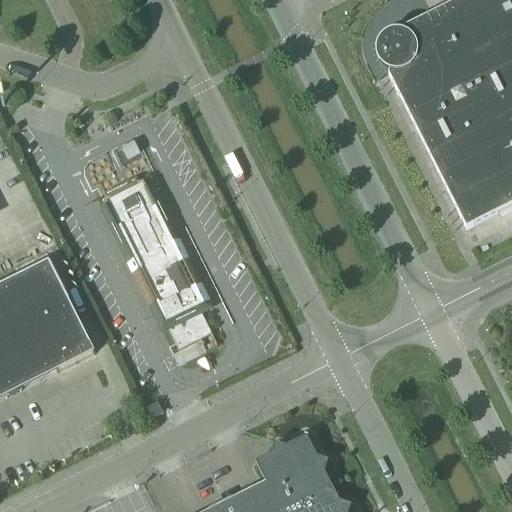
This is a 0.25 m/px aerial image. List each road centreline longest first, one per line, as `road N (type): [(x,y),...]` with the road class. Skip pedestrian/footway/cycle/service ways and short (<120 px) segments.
road 1 (unclassified): [(182,51),(338,360)]
road 2 (unclassified): [(429,310),(278,0)]
road 3 (unclassified): [(30,511),(338,360)]
road 4 (unclassified): [(182,51),(94,88),(0,59)]
road 5 (unclassified): [(511,468),(429,310)]
road 6 (unclassified): [(338,360),(417,511)]
